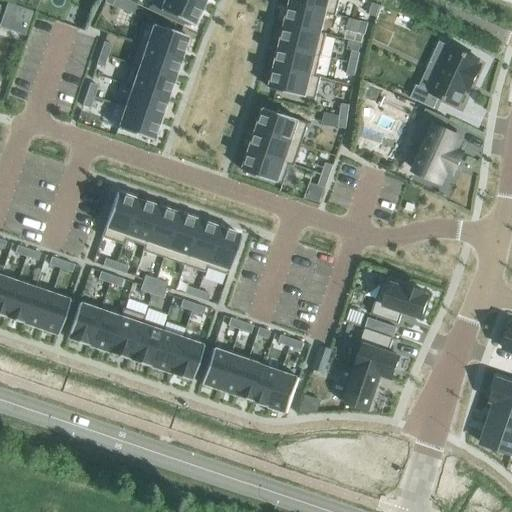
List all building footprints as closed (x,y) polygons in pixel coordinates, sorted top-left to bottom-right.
[(203,7),(188,0),(153,0),(151,7),(193,27),(203,7)] [(339,0),(291,0),(290,6),(326,15),(335,17),(339,0)] [(368,15),(376,18),(380,6),(372,4),(368,15)] [(6,5),(0,21),(0,25),(25,34),(31,13),(6,5)] [(326,15),(290,6),(285,25),(321,34),(326,15)] [(136,44),(181,59),(188,37),(144,22),(136,44)] [(360,22),(357,33),(364,36),(368,24),(360,22)] [(285,25),(280,47),(321,57),(326,35),(321,34),(285,25)] [(111,45),(104,42),(100,54),(107,56),(111,45)] [(174,79),(181,59),(136,44),(130,64),(174,79)] [(280,47),(275,67),(316,77),(321,57),(280,47)] [(416,86),(410,99),(434,110),(439,98),(458,107),(470,81),(473,83),(481,65),(478,64),(479,61),(453,49),(445,65),(439,77),(427,71),(420,86),(419,87),(416,86)] [(359,54),(352,52),(349,64),(357,65),(359,54)] [(103,68),(107,56),(100,54),(96,65),(103,68)] [(122,85),(131,88),(167,101),(174,79),(130,64),(122,85)] [(349,64),(346,75),(354,77),(357,65),(349,64)] [(316,77),(275,67),(269,90),(315,101),(321,78),(316,77)] [(86,95),(93,97),(97,86),(90,83),(86,95)] [(160,120),(167,101),(131,88),(125,108),(160,120)] [(86,95),(82,106),(90,109),(93,97),(86,95)] [(349,106),(341,105),(339,117),(347,118),(349,106)] [(160,120),(125,108),(117,129),(153,141),(160,120)] [(308,124),(264,109),(257,130),(301,145),(308,124)] [(425,110),(411,140),(423,146),(412,170),(441,183),(446,173),(452,175),(462,153),(457,151),(462,140),(444,131),(449,120),(425,110)] [(338,129),(346,130),(347,118),(339,117),(338,129)] [(289,165),(294,167),(301,145),(257,130),(249,151),(289,165)] [(289,165),(249,151),(242,172),(282,186),(289,165)] [(329,178),(333,166),(325,164),(321,175),(329,178)] [(317,186),(325,189),(329,178),(321,175),(317,186)] [(101,238),(123,245),(125,241),(138,201),(116,193),(101,238)] [(157,207),(138,201),(125,241),(143,247),(157,207)] [(143,247),(142,251),(163,259),(178,214),(157,207),(143,247)] [(163,259),(184,266),(199,221),(178,214),(163,259)] [(220,229),(199,221),(184,266),(205,273),(207,268),(220,229)] [(207,268),(227,275),(241,236),(220,229),(207,268)] [(17,246),(14,253),(26,257),(28,250),(17,246)] [(37,261),(40,254),(28,250),(26,257),(37,261)] [(51,257),(48,265),(60,269),(62,261),(51,257)] [(105,259),(102,267),(114,270),(116,263),(105,259)] [(60,269),(71,273),(74,265),(62,261),(60,269)] [(114,270),(125,274),(127,267),(116,263),(114,270)] [(112,276),(100,272),(98,280),(109,284),(112,276)] [(109,284),(120,288),(123,280),(112,276),(109,284)] [(156,280),(145,276),(143,280),(142,283),(153,287),(156,280)] [(0,277),(0,316),(5,318),(17,283),(0,277)] [(153,287),(165,291),(166,288),(167,284),(156,280),(153,287)] [(382,281),(371,315),(398,324),(402,313),(421,319),(429,297),(424,295),(425,293),(406,286),(405,289),(404,289),(382,281)] [(17,283),(5,318),(22,324),(34,288),(17,283)] [(140,291),(151,295),(153,287),(142,283),(141,286),(140,291)] [(151,295),(162,298),(164,294),(165,291),(153,287),(151,295)] [(187,287),(184,294),(195,298),(198,291),(187,287)] [(39,330),(51,294),(34,288),(22,324),(23,324),(39,330)] [(195,298),(207,302),(209,295),(198,291),(195,298)] [(39,330),(57,336),(69,300),(51,294),(39,330)] [(193,304),(182,300),(180,308),(191,312),(193,304)] [(88,346),(100,311),(78,303),(66,339),(88,347),(88,346)] [(193,304),(191,312),(202,316),(205,308),(193,304)] [(129,361),(143,321),(145,316),(123,308),(119,317),(107,353),(108,353),(108,354),(128,361),(129,361)] [(119,317),(100,311),(88,346),(107,353),(119,317)] [(230,318),(227,326),(239,330),(241,322),(230,318)] [(143,321),(129,361),(149,368),(149,367),(150,367),(162,332),(164,328),(143,321)] [(239,330),(250,334),(252,326),(241,322),(239,330)] [(383,324),(379,334),(393,339),(397,328),(383,324)] [(270,332),(258,328),(256,336),(267,340),(270,332)] [(365,329),(352,366),(380,376),(392,380),(400,358),(388,354),(393,339),(379,334),(365,329)] [(182,339),(162,332),(150,367),(167,373),(169,374),(182,339)] [(281,336),(278,344),(290,347),(292,340),(281,336)] [(191,382),(203,346),(182,339),(169,374),(169,375),(191,382)] [(292,340),(290,347),(301,351),(304,344),(292,340)] [(320,346),(312,369),(324,373),(332,350),(320,346)] [(230,355),(212,349),(200,385),(218,391),(230,355)] [(230,355),(218,391),(235,396),(247,361),(230,355)] [(247,361),(235,396),(235,397),(252,403),(264,367),(247,361)] [(352,366),(340,401),(368,411),(379,381),(380,376),(352,366)] [(264,367),(252,403),(269,409),(269,408),(281,373),(264,367)] [(287,414),(299,379),(281,373),(269,408),(287,414)] [(491,403),(496,404),(496,403),(511,408),(511,384),(499,380),(491,403)] [(496,404),(489,424),(511,431),(511,408),(496,403),(496,404)] [(511,455),(511,431),(489,424),(482,445),(511,455)]
